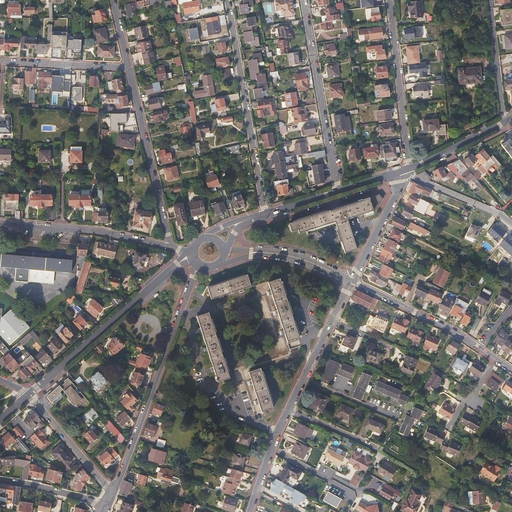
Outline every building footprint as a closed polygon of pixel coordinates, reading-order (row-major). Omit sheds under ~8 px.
[(161,2),(160,0),(144,0),(137,2),(125,5),(126,12),(127,16),(132,15),(132,13),(138,12),(137,6),(144,4),(144,6),(161,2)] [(186,0),(183,1),(183,3),(185,14),(199,11),(198,5),(200,5),(199,1),(192,2),(191,0),(186,0)] [(253,7),(252,0),(242,0),(244,5),(239,6),(241,15),(249,13),(248,8),(253,7)] [(269,0),(262,0),(259,1),(261,13),(267,12),(266,10),(271,9),(269,0)] [(291,0),(273,0),(275,13),(282,12),(283,17),(293,16),(291,0)] [(421,0),(407,2),(408,11),(410,11),(410,19),(423,17),(421,0)] [(21,14),(21,5),(8,5),(9,15),(21,15),(21,14)] [(26,18),(26,14),(34,14),(34,8),(25,9),(25,14),(21,14),(21,15),(21,18),(26,18)] [(331,21),(339,20),(338,15),(337,11),(333,11),(332,8),(325,9),(327,22),(331,21)] [(378,8),(370,9),(372,22),(380,21),(378,8)] [(511,9),(500,11),(502,26),(511,24),(511,9)] [(107,20),(105,13),(104,14),(103,10),(95,12),(98,22),(107,20)] [(260,46),(258,37),(253,38),(252,31),(251,26),(256,25),(255,17),(246,18),(247,23),(242,24),(244,32),(245,43),(250,42),(251,47),(260,46)] [(217,20),(207,22),(209,36),(220,34),(217,20)] [(332,30),(331,21),(327,22),(320,23),(322,30),(324,29),(325,31),(332,30)] [(149,38),(146,25),(134,28),(135,33),(136,32),(138,41),(149,38)] [(290,30),(289,26),(278,28),(280,39),(292,37),(291,30),(290,30)] [(359,41),(382,38),(381,27),(369,29),(358,31),(359,41)] [(104,29),(94,31),(96,43),(107,40),(104,29)] [(413,29),(405,30),(405,39),(414,38),(413,29)] [(66,55),(66,49),(67,34),(62,34),(61,48),(56,48),(55,55),(66,56),(66,55)] [(10,50),(10,47),(17,47),(18,42),(5,41),(5,50),(10,50)] [(152,50),(150,41),(136,44),(138,53),(141,52),(152,50)] [(285,41),(278,42),(279,48),(279,49),(280,49),(281,55),(288,54),(287,48),(288,47),(287,43),(286,43),(285,41)] [(227,51),(225,42),(217,43),(218,53),(227,51)] [(335,44),(324,46),(325,56),(336,54),(335,44)] [(47,54),(47,46),(36,45),(36,53),(47,54)] [(210,52),(209,45),(205,45),(201,46),(203,54),(210,52)] [(366,47),(366,53),(369,52),(370,54),(377,53),(378,60),(385,59),(384,49),(382,50),(381,45),(366,47)] [(114,47),(99,46),(98,56),(113,57),(114,47)] [(418,46),(406,47),(407,64),(419,63),(418,46)] [(154,58),(152,50),(141,52),(143,61),(154,58)] [(444,50),(436,51),(437,61),(446,60),(444,50)] [(300,64),(298,52),(288,54),(290,66),(300,64)] [(266,81),(265,73),(260,74),(259,69),(258,63),(263,62),(261,53),(252,54),(253,60),(248,61),(250,71),(251,80),(257,79),(257,83),(258,89),(254,90),(255,98),(263,97),(263,92),(268,91),(266,81)] [(182,64),(181,57),(173,59),(175,66),(182,64)] [(228,57),(216,59),(217,67),(229,65),(228,57)] [(158,68),(156,69),(158,81),(169,78),(168,74),(167,74),(167,72),(165,73),(164,65),(158,66),(158,68)] [(337,65),(327,67),(329,78),(339,76),(337,65)] [(425,65),(407,66),(408,74),(419,73),(420,80),(426,79),(425,65)] [(386,66),(377,68),(378,78),(387,77),(386,66)] [(231,78),(229,68),(220,70),(222,80),(231,78)] [(480,68),(458,70),(460,84),(482,82),(480,68)] [(35,82),(35,72),(26,72),(25,82),(35,82)] [(51,84),(52,77),(49,77),(49,73),(35,72),(35,82),(35,85),(35,86),(43,86),(43,84),(51,84)] [(211,74),(202,76),(205,89),(194,91),(195,98),(214,95),(211,74)] [(307,85),(305,74),(295,75),(297,86),(298,86),(299,91),(307,89),(307,85)] [(113,91),(114,91),(123,89),(121,79),(120,75),(110,77),(112,83),(110,84),(110,91),(113,91)] [(64,81),(64,77),(52,76),(52,77),(51,84),(51,91),(63,92),(63,91),(70,91),(70,82),(70,81),(64,81)] [(99,87),(99,81),(97,81),(97,77),(90,77),(90,87),(99,87)] [(443,77),(433,78),(434,86),(443,85),(443,77)] [(23,94),(24,79),(13,78),(13,94),(23,94)] [(161,90),(159,82),(152,83),(152,84),(145,86),(147,94),(161,90)] [(340,84),(329,86),(331,98),(342,96),(344,95),(343,92),(342,92),(340,84)] [(387,85),(379,86),(380,97),(389,96),(388,89),(387,85)] [(429,98),(427,85),(423,85),(423,86),(419,87),(413,88),(413,91),(412,91),(413,93),(414,93),(414,95),(416,97),(419,96),(421,98),(425,97),(425,98),(429,98)] [(81,101),(82,88),(77,88),(74,88),(73,101),(81,101)] [(34,105),(35,90),(30,90),(30,101),(23,101),(23,107),(34,108),(34,105)] [(298,105),(295,92),(285,93),(287,107),(298,105)] [(119,107),(129,105),(126,94),(99,95),(99,102),(114,102),(114,98),(118,98),(119,107)] [(161,107),(158,98),(156,98),(155,96),(148,98),(150,109),(161,107)] [(277,111),(274,98),(257,101),(259,110),(257,110),(258,115),(264,114),(264,112),(265,112),(265,107),(270,107),(272,115),(277,114),(277,111)] [(223,99),(214,101),(217,111),(226,109),(223,99)] [(197,122),(193,101),(188,101),(189,103),(189,106),(190,111),(191,117),(192,122),(197,122)] [(340,103),(333,104),(334,112),(341,111),(340,103)] [(294,116),(295,124),(308,121),(307,113),(303,114),(303,112),(302,107),(291,109),(292,116),(294,116)] [(392,121),(390,109),(377,111),(379,123),(392,121)] [(166,110),(151,114),(152,119),(155,118),(156,122),(166,120),(165,116),(167,116),(166,110)] [(343,114),(334,116),(335,126),(337,125),(338,132),(349,131),(351,130),(349,117),(346,117),(344,118),(343,114)] [(190,130),(193,129),(192,122),(191,117),(188,117),(183,118),(183,120),(189,119),(189,122),(184,123),(185,126),(179,127),(180,132),(183,132),(185,138),(192,136),(190,130)] [(0,134),(11,135),(12,118),(5,118),(5,122),(0,122),(0,134)] [(438,120),(423,122),(424,131),(436,130),(437,135),(446,134),(445,125),(438,125),(438,120)] [(313,123),(304,125),(305,135),(315,133),(313,123)] [(392,123),(380,125),(381,135),(394,134),(392,123)] [(208,124),(195,126),(198,139),(205,138),(205,133),(210,132),(208,124)] [(272,132),(261,134),(263,149),(275,147),(272,132)] [(134,137),(118,134),(117,146),(133,148),(134,137)] [(511,143),(509,139),(502,145),(511,158),(511,143)] [(307,153),(304,140),(300,141),(300,143),(298,143),(298,149),(294,150),(295,156),(296,155),(307,153)] [(396,156),(395,143),(382,145),(383,150),(384,158),(396,156)] [(240,153),(239,149),(240,148),(239,144),(229,147),(231,155),(240,153)] [(378,157),(377,147),(373,147),(363,149),(364,159),(378,157)] [(350,154),(349,154),(350,160),(361,159),(359,149),(349,150),(350,154)] [(501,165),(493,156),(490,158),(483,149),(474,157),(477,160),(481,165),(487,171),(495,164),(499,167),(501,165)] [(164,150),(159,151),(162,164),(172,162),(170,152),(165,153),(164,150)] [(10,152),(0,151),(0,163),(10,163),(10,152)] [(50,151),(39,151),(39,163),(50,163),(50,151)] [(71,151),(70,163),(81,163),(81,151),(71,151)] [(285,167),(283,152),(273,154),(276,169),(285,167)] [(471,167),(477,160),(474,157),(472,154),(465,160),(471,167)] [(299,172),(296,155),(295,156),(285,157),(286,167),(287,171),(294,170),(295,173),(299,172)] [(473,175),(459,160),(455,162),(448,165),(444,167),(449,172),(455,177),(460,181),(464,178),(468,182),(471,179),(480,189),(483,187),(477,180),(473,175)] [(305,170),(308,187),(323,182),(324,180),(321,164),(311,166),(312,169),(305,170)] [(487,171),(481,165),(478,168),(484,174),(486,172),(489,176),(491,175),(487,171)] [(176,166),(165,169),(167,180),(178,178),(176,166)] [(288,183),(285,167),(276,169),(278,181),(274,182),(275,186),(277,185),(278,195),(288,193),(287,184),(288,183)] [(442,167),(432,172),(436,181),(446,176),(442,167)] [(431,177),(425,171),(417,175),(428,180),(431,177)] [(481,176),(476,171),(473,175),(477,180),(481,176)] [(455,177),(449,172),(447,175),(453,180),(455,177)] [(217,177),(205,180),(207,189),(219,187),(217,177)] [(432,190),(424,186),(424,187),(413,182),(408,192),(414,195),(416,191),(429,196),(432,190)] [(244,206),(239,191),(231,194),(232,197),(231,198),(232,201),(229,202),(232,210),(244,206)] [(42,208),(42,196),(42,192),(37,192),(32,192),(32,196),(32,206),(39,206),(39,208),(42,208)] [(18,195),(5,195),(5,210),(18,210),(18,195)] [(80,208),(79,195),(69,195),(69,206),(76,206),(76,208),(80,208)] [(90,206),(90,196),(79,195),(80,208),(83,208),(83,206),(90,206)] [(347,219),(363,214),(364,217),(375,214),(383,199),(381,196),(380,195),(379,195),(327,212),(294,222),(289,224),(292,232),(298,230),(299,234),(335,222),(345,253),(357,250),(347,219)] [(52,206),(52,196),(42,196),(42,208),(46,208),(46,206),(52,206)] [(424,214),(429,203),(419,199),(419,200),(411,196),(408,201),(415,204),(414,205),(415,206),(413,209),(424,214)] [(504,211),(511,204),(511,199),(502,208),(504,211)] [(192,217),(205,214),(202,201),(189,203),(192,217)] [(215,203),(211,204),(213,211),(215,210),(216,214),(226,211),(223,202),(215,205),(215,203)] [(182,203),(174,205),(178,226),(187,224),(182,203)] [(414,211),(405,207),(402,215),(410,219),(414,211)] [(294,222),(327,212),(326,210),(294,221),(294,222)] [(151,213),(136,211),(133,227),(147,229),(148,223),(149,224),(151,213)] [(108,222),(108,212),(98,212),(98,222),(103,222),(108,222)] [(404,222),(395,217),(391,225),(402,231),(406,224),(403,223),(404,222)] [(427,231),(423,228),(418,226),(411,223),(409,227),(425,235),(426,233),(427,231)] [(506,233),(495,224),(487,232),(494,238),(493,239),(498,243),(506,233)] [(480,228),(472,225),(468,235),(475,238),(480,228)] [(402,234),(394,230),(390,237),(398,241),(402,234)] [(511,237),(509,235),(500,245),(511,255),(511,237)] [(392,254),(397,244),(388,240),(383,250),(392,254)] [(118,246),(99,242),(96,254),(115,258),(118,246)] [(84,262),(86,256),(89,245),(78,244),(78,245),(77,250),(77,255),(76,264),(79,264),(78,271),(81,271),(84,262)] [(391,257),(392,254),(383,250),(378,259),(387,263),(391,257)] [(5,255),(0,254),(0,266),(16,268),(15,281),(54,284),(56,272),(71,273),(72,261),(43,258),(43,254),(6,251),(5,255)] [(145,255),(136,253),(133,265),(143,267),(145,255)] [(93,264),(95,258),(86,256),(84,262),(91,263),(93,264)] [(508,262),(504,259),(499,264),(503,267),(508,262)] [(81,294),(91,263),(84,262),(81,271),(74,293),(80,294),(81,294)] [(388,278),(393,269),(383,264),(379,274),(388,278)] [(433,282),(443,287),(450,272),(441,267),(433,282)] [(388,279),(371,271),(369,275),(370,275),(370,277),(372,278),(371,280),(375,282),(376,282),(385,286),(388,279)] [(251,287),(247,275),(244,276),(211,287),(208,288),(211,300),(219,297),(220,300),(224,298),(224,296),(239,291),(240,293),(244,292),(244,290),(251,287)] [(211,287),(244,276),(244,275),(211,286),(211,287)] [(120,280),(109,277),(107,286),(118,289),(120,280)] [(298,335),(294,321),(292,315),(287,302),(285,295),(281,282),(280,279),(268,283),(271,290),(268,291),(269,296),(272,295),(277,310),(275,311),(276,315),(278,315),(283,330),(281,331),(282,335),(285,334),(287,342),(299,338),(298,335)] [(426,298),(431,288),(424,285),(418,282),(414,292),(420,296),(421,296),(426,298)] [(408,295),(412,287),(403,283),(402,285),(399,292),(398,293),(403,295),(404,293),(408,295)] [(445,291),(433,285),(431,288),(443,295),(445,291)] [(441,299),(443,295),(431,288),(426,298),(437,303),(440,298),(441,299)] [(481,291),(475,301),(480,303),(481,303),(482,304),(486,306),(491,296),(490,296),(492,292),(484,288),(482,291),(481,291)] [(381,301),(373,297),(373,298),(356,291),(352,300),(373,310),(377,303),(379,304),(381,301)] [(70,304),(80,294),(74,293),(66,300),(70,304)] [(494,303),(504,309),(509,301),(499,295),(494,303)] [(447,316),(453,303),(454,304),(456,301),(446,296),(439,308),(443,310),(441,314),(447,316)] [(467,307),(459,303),(460,300),(457,298),(456,301),(454,304),(455,305),(451,313),(457,317),(457,319),(459,320),(460,318),(461,319),(467,307)] [(115,307),(123,301),(113,299),(110,301),(115,307)] [(103,308),(94,301),(86,310),(95,317),(103,308)] [(0,307),(0,334),(9,345),(30,327),(19,313),(15,313),(12,309),(2,318),(3,308),(0,307)] [(469,320),(470,318),(468,317),(470,314),(466,312),(464,314),(465,315),(461,323),(465,325),(468,322),(469,322),(470,320),(469,320)] [(217,339),(215,333),(211,319),(209,313),(197,317),(200,328),(198,328),(199,333),(201,332),(206,347),(204,348),(206,352),(208,352),(213,367),(211,368),(212,372),(214,371),(218,382),(230,379),(228,372),(223,359),(221,352),(217,339)] [(86,324),(80,316),(73,322),(80,329),(86,324)] [(404,334),(410,321),(404,319),(403,320),(396,317),(391,328),(404,334)] [(64,341),(65,342),(70,339),(69,338),(72,335),(63,324),(55,331),(60,336),(64,341)] [(419,342),(423,333),(418,330),(418,331),(411,328),(407,337),(419,342)] [(44,343),(32,330),(29,333),(32,337),(40,346),(44,343)] [(506,340),(509,335),(501,330),(494,341),(498,344),(496,346),(500,349),(506,340)] [(22,345),(32,337),(29,333),(19,342),(22,345)] [(356,339),(347,335),(342,345),(352,349),(356,339)] [(435,350),(440,340),(428,335),(424,344),(435,350)] [(123,347),(116,339),(107,346),(114,354),(123,347)] [(61,346),(56,340),(48,346),(54,352),(61,346)] [(455,354),(461,344),(456,341),(456,342),(452,340),(447,349),(455,354)] [(511,347),(511,343),(506,340),(500,349),(508,354),(511,347)] [(11,371),(18,365),(10,356),(12,354),(9,350),(2,342),(0,344),(0,349),(6,356),(2,360),(11,371)] [(377,353),(367,349),(364,357),(378,363),(382,354),(378,353),(377,353)] [(42,363),(50,357),(44,350),(36,357),(42,363)] [(147,366),(150,358),(140,354),(137,363),(142,365),(142,364),(147,366)] [(418,360),(406,355),(402,365),(399,364),(395,376),(409,382),(418,360)] [(39,364),(31,356),(22,364),(25,368),(26,367),(31,372),(34,370),(34,369),(39,364)] [(463,372),(467,366),(468,364),(456,357),(445,375),(449,377),(455,381),(460,384),(463,379),(466,374),(463,372)] [(339,363),(330,360),(321,381),(330,385),(339,363)] [(480,377),(485,369),(477,364),(478,362),(474,360),(470,368),(468,370),(480,377)] [(354,368),(343,364),(338,374),(350,379),(354,368)] [(30,374),(24,368),(18,374),(23,380),(30,374)] [(140,384),(145,371),(140,369),(136,368),(131,381),(140,384)] [(272,405),(262,372),(261,368),(249,372),(251,380),(249,381),(250,385),(253,384),(257,400),(255,401),(256,405),(259,404),(261,412),(273,408),(272,405)] [(107,382),(98,371),(90,378),(95,384),(93,386),(97,391),(107,382)] [(273,405),(263,372),(262,372),(272,405),(273,405)] [(371,376),(363,372),(353,397),(361,400),(371,376)] [(442,378),(433,373),(424,388),(429,390),(432,386),(437,389),(440,384),(439,384),(442,378)] [(503,380),(493,374),(486,386),(496,392),(503,380)] [(73,391),(76,388),(68,379),(66,381),(66,383),(62,387),(61,387),(63,390),(61,392),(62,394),(65,391),(70,397),(69,398),(75,405),(76,404),(79,407),(87,400),(80,393),(77,395),(73,391)] [(511,383),(507,380),(503,387),(511,393),(511,383)] [(401,391),(378,381),(374,389),(398,399),(397,402),(405,405),(408,397),(400,394),(401,391)] [(62,394),(61,392),(63,390),(61,387),(61,388),(60,386),(47,398),(52,404),(62,396),(63,395),(62,394)] [(137,401),(131,393),(130,394),(129,392),(125,396),(126,398),(120,403),(127,410),(130,413),(134,409),(132,406),(137,401)] [(327,398),(317,394),(311,407),(322,411),(327,398)] [(450,419),(456,410),(449,406),(450,405),(445,402),(439,412),(450,419)] [(163,407),(156,404),(153,413),(160,416),(163,407)] [(354,410),(341,404),(336,415),(349,421),(354,410)] [(410,416),(406,415),(399,432),(408,436),(415,418),(419,420),(422,411),(414,407),(410,416)] [(100,417),(92,408),(81,417),(89,426),(100,417)] [(121,427),(131,419),(124,411),(115,420),(121,427)] [(41,420),(33,412),(24,420),(31,428),(41,420)] [(475,430),(479,420),(471,416),(470,417),(469,420),(467,418),(468,416),(464,414),(460,421),(466,424),(466,425),(475,430)] [(120,433),(105,416),(101,420),(116,436),(120,433)] [(384,425),(368,419),(365,427),(380,433),(384,425)] [(156,427),(148,424),(144,434),(152,437),(156,427)] [(308,432),(309,429),(298,424),(294,433),(305,438),(305,437),(308,432)] [(16,426),(11,431),(17,436),(22,432),(16,426)] [(437,435),(438,433),(439,431),(428,426),(424,436),(435,441),(435,440),(442,443),(443,439),(445,435),(441,434),(440,436),(437,435)] [(30,437),(39,448),(47,441),(43,436),(44,435),(39,429),(30,437)] [(97,437),(91,430),(84,436),(91,443),(97,437)] [(23,443),(18,438),(15,440),(9,433),(0,440),(7,448),(14,441),(23,452),(27,452),(29,450),(23,443)] [(124,438),(120,433),(116,436),(122,443),(124,438)] [(251,436),(242,434),(240,442),(248,445),(251,436)] [(163,448),(165,441),(160,440),(158,439),(156,446),(163,448)] [(458,455),(462,445),(451,440),(451,443),(450,444),(447,443),(448,441),(443,439),(442,443),(440,447),(447,450),(447,451),(458,455)] [(309,449),(297,443),(292,452),(306,460),(308,455),(307,454),(309,449)] [(72,462),(58,446),(50,453),(55,459),(57,458),(60,461),(62,459),(67,465),(65,467),(68,471),(74,467),(71,463),(72,462)] [(104,467),(118,455),(111,446),(97,458),(104,467)] [(329,457),(327,459),(339,465),(344,456),(329,448),(325,455),(329,457)] [(162,451),(152,449),(149,461),(157,463),(158,457),(160,457),(162,451)] [(359,468),(365,471),(373,460),(366,456),(364,459),(360,457),(361,454),(354,450),(348,462),(354,465),(353,467),(358,470),(359,468)] [(245,457),(234,454),(232,463),(242,466),(245,457)] [(27,480),(31,456),(26,455),(25,461),(15,459),(13,465),(24,466),(23,479),(27,480)] [(13,465),(15,459),(16,456),(0,458),(0,467),(0,464),(13,465)] [(298,480),(302,472),(287,463),(277,479),(278,480),(286,484),(290,476),(298,480)] [(396,471),(383,463),(378,471),(391,478),(396,471)] [(495,480),(501,470),(502,467),(497,464),(495,467),(494,468),(490,466),(485,463),(481,470),(485,472),(484,473),(495,480)] [(174,471),(166,469),(163,468),(163,469),(161,468),(159,473),(172,477),(174,471)] [(240,480),(242,473),(231,469),(229,477),(240,480)] [(54,481),(56,471),(49,470),(46,479),(54,481)] [(60,483),(62,476),(65,476),(66,474),(56,471),(54,481),(60,483)] [(88,478),(82,471),(75,478),(83,483),(85,480),(88,478)] [(181,485),(182,480),(172,477),(159,473),(158,472),(156,478),(161,479),(160,482),(169,485),(170,482),(181,485)] [(144,486),(147,477),(140,474),(137,483),(144,486)] [(234,496),(237,486),(238,486),(240,480),(229,477),(228,483),(225,482),(222,492),(234,496)] [(81,487),(83,483),(75,478),(72,487),(81,490),(81,487)] [(352,478),(349,483),(356,486),(359,482),(352,478)] [(127,497),(131,484),(124,480),(123,482),(119,494),(127,497)] [(305,495),(286,484),(278,480),(273,488),(278,491),(276,494),(298,506),(305,495)] [(209,495),(211,489),(203,487),(194,484),(193,486),(198,488),(198,489),(202,490),(201,493),(209,495)] [(12,504),(14,487),(7,486),(6,493),(7,499),(7,502),(12,504)] [(18,505),(21,488),(14,487),(12,504),(18,505)] [(383,487),(379,493),(390,500),(394,493),(383,487)] [(422,494),(413,489),(408,498),(407,497),(400,508),(406,511),(415,511),(420,504),(417,503),(422,494)] [(483,491),(468,492),(469,505),(484,503),(483,491)] [(341,499),(328,492),(323,500),(336,507),(341,499)] [(298,506),(276,494),(276,495),(298,507),(298,506)] [(233,511),(237,501),(225,497),(222,509),(233,511)] [(39,501),(37,510),(43,511),(49,511),(52,504),(47,503),(44,502),(39,501)] [(497,511),(501,504),(496,501),(493,509),(497,511)] [(32,511),(33,504),(21,502),(19,511),(23,511),(32,511)] [(360,511),(362,511),(378,511),(377,505),(368,507),(359,502),(355,509),(360,511)] [(130,511),(132,507),(123,503),(119,511),(130,511)]
